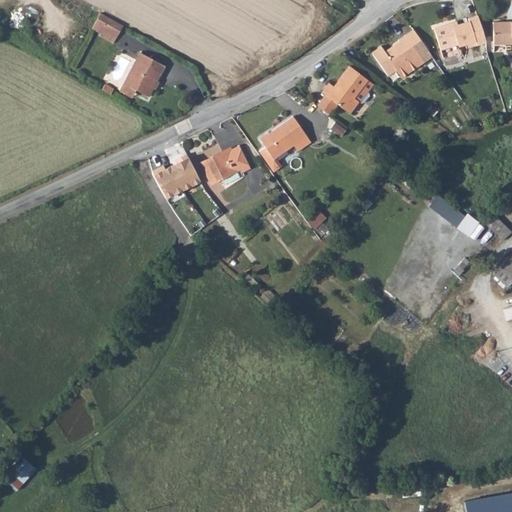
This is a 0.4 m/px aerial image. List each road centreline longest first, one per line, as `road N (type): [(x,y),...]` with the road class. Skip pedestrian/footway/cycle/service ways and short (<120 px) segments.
road 1 (tertiary): [(0,211),(260,90),(396,0)]
road 2 (track): [(511,241),(480,279),(511,342)]
